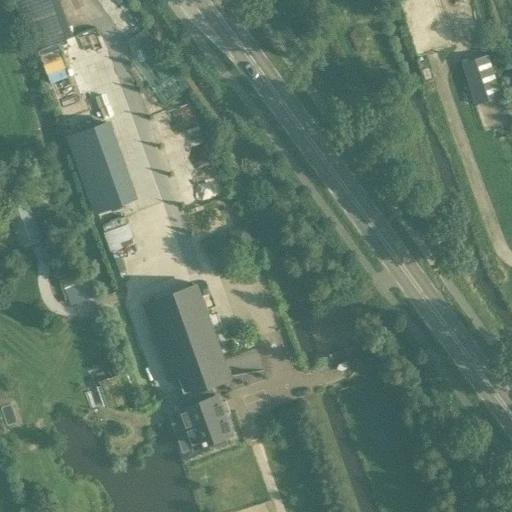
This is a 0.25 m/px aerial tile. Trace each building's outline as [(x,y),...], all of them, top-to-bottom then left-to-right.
[(16,0),(32,49),(69,36),(56,0),(16,0)] [(485,55),(460,64),(473,105),(499,97),(485,55)] [(107,121),(66,136),(93,214),(135,199),(107,121)] [(0,195),(0,196),(19,245),(41,237),(22,187),(0,195)] [(127,225),(103,233),(110,252),(134,244),(127,225)] [(251,241),(246,225),(228,232),(232,247),(251,241)] [(179,381),(183,394),(208,385),(214,383),(230,377),(196,284),(141,304),(170,384),(179,381)] [(126,373),(101,381),(110,409),(135,400),(126,373)] [(208,385),(183,394),(188,405),(177,409),(178,411),(170,414),(177,433),(185,430),(192,451),(206,446),(208,452),(226,445),(224,439),(233,436),(215,386),(214,383),(208,385)]
